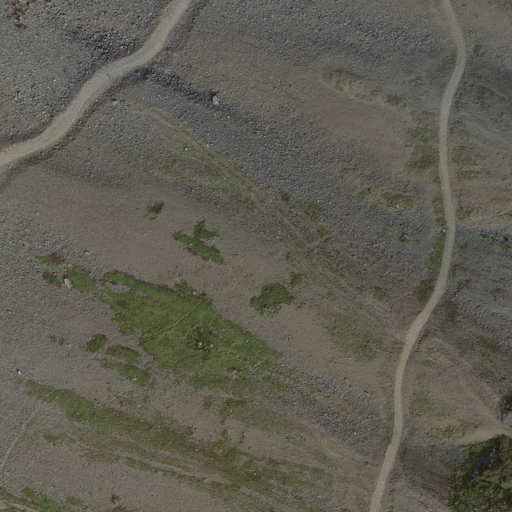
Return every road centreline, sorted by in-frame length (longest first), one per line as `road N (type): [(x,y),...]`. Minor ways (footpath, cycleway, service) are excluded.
road 1 (track): [(377,511),(400,424),(403,357),(441,285),(452,234),(446,114),(461,53),(444,0)]
road 2 (track): [(180,0),(149,52),(102,78),(57,133),(0,157)]
